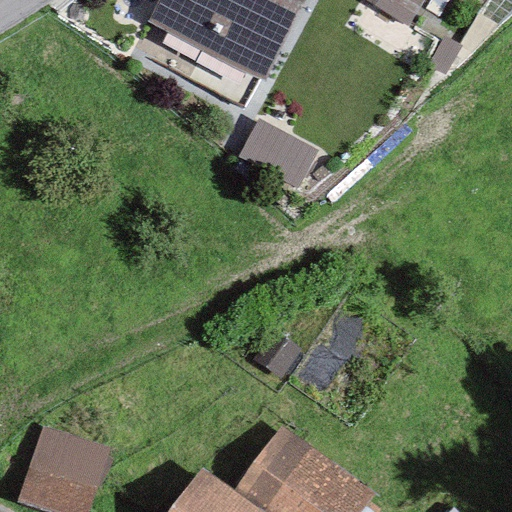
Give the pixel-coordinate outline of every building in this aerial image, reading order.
[(184,0),(174,19),(254,61),(286,0),(184,0)] [(386,0),(383,6),(406,21),(418,0),(386,0)] [(244,154),(296,182),(311,155),(258,127),(244,154)] [(43,437),(20,505),(39,511),(87,511),(106,458),(43,437)] [(286,443),(239,507),(245,511),(352,511),(363,499),(286,443)] [(187,511),(229,511),(202,492),(187,511)]
